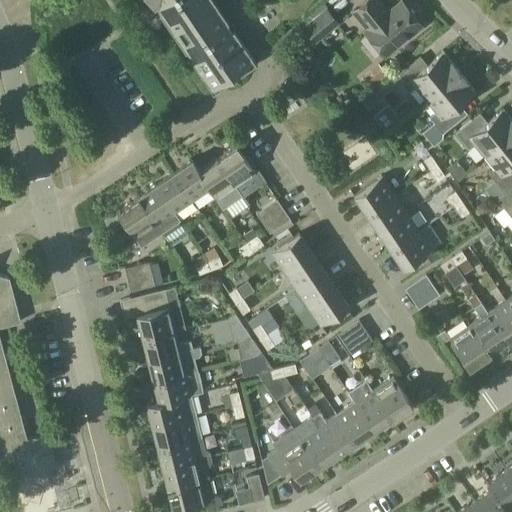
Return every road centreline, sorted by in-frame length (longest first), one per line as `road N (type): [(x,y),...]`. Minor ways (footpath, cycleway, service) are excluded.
road 1 (residential): [(466,416),(246,88)]
road 2 (tertiary): [(121,511),(45,215)]
road 3 (tertiary): [(45,215),(0,30)]
road 4 (residential): [(327,511),(466,416)]
road 5 (residential): [(143,151),(246,88)]
